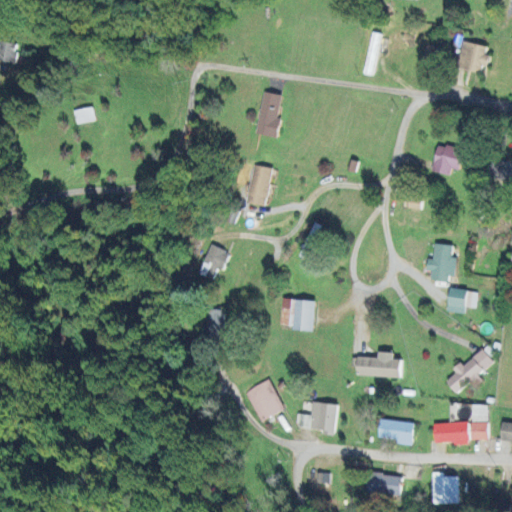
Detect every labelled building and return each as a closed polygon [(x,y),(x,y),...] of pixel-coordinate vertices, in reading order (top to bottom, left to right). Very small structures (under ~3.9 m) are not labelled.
[(362,73),(371,76),(381,34),(372,32),(362,73)] [(17,45),(0,40),(0,60),(12,63),(17,45)] [(490,47),(462,41),(457,68),(482,73),(483,65),(486,66),(490,47)] [(440,48),(426,44),(422,59),(435,63),(440,48)] [(255,133),(278,138),(281,119),(278,118),(282,95),(264,92),(255,133)] [(77,124),(97,121),(95,107),(75,110),(77,124)] [(451,168),(459,170),(464,150),(438,143),(431,171),(449,176),(451,168)] [(511,182),(511,161),(494,156),(488,175),(511,182)] [(267,206),(272,168),(252,165),(246,203),(267,206)] [(297,256),(306,261),(324,226),(315,222),(297,256)] [(452,245),(434,244),(433,260),(429,260),(429,279),(455,280),(456,257),(451,257),(452,245)] [(215,278),(218,268),(223,270),(229,252),(208,246),(199,274),(215,278)] [(464,307),(475,308),(477,291),(449,289),(447,312),(464,314),(464,307)] [(279,324),(291,326),(291,330),(312,332),(316,302),(282,298),(279,324)] [(225,309),(209,310),(210,337),(230,336),(230,322),(226,322),(225,309)] [(445,382),(456,394),(469,382),(475,388),(483,380),(478,376),(493,362),(480,348),(454,372),(455,373),(445,382)] [(400,378),(401,359),(393,359),(393,353),(378,352),(377,358),(354,357),(353,376),(400,378)] [(260,421),(284,407),(267,379),(243,393),(260,421)] [(323,429),(323,433),(334,435),(337,403),(312,401),(311,414),(296,413),(295,426),(323,429)] [(487,439),(488,404),(471,404),(471,439),(487,439)] [(377,439),(411,441),(413,421),(379,419),(377,439)] [(433,423),(434,444),(469,442),(468,421),(433,423)] [(500,440),(511,440),(511,422),(501,421),(500,440)] [(315,482),(328,482),(328,473),(316,472),(315,482)] [(433,503),(459,503),(458,476),(444,476),(444,472),(433,472),(433,503)] [(400,494),(401,474),(367,473),(366,493),(400,494)]
